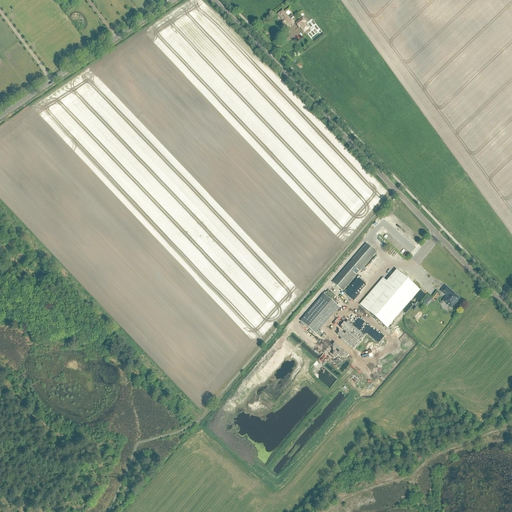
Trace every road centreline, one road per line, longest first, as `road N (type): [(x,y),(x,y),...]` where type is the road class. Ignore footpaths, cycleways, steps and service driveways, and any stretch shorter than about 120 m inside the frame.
road 1 (tertiary): [(511,313),(213,0)]
road 2 (tertiary): [(0,117),(173,0)]
road 3 (track): [(0,452),(45,471),(123,477)]
